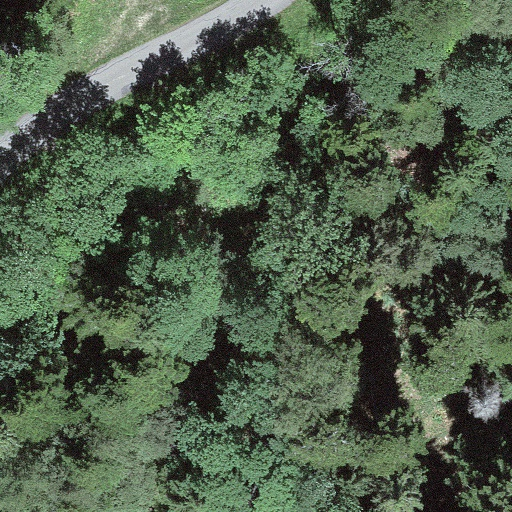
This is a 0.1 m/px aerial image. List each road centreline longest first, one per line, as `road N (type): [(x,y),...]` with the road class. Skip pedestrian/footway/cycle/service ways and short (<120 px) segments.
road 1 (unclassified): [(265,0),(91,92),(0,157)]
road 2 (track): [(128,511),(251,239)]
road 3 (track): [(327,0),(251,239)]
